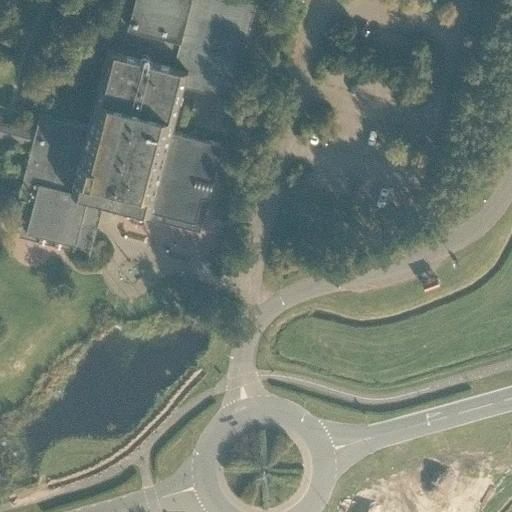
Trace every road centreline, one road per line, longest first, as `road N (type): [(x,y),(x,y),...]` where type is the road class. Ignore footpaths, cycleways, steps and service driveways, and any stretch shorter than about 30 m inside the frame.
road 1 (residential): [(249,410),(246,350),(257,317),(309,287),(455,240),(511,181)]
road 2 (secondary): [(511,402),(321,452)]
